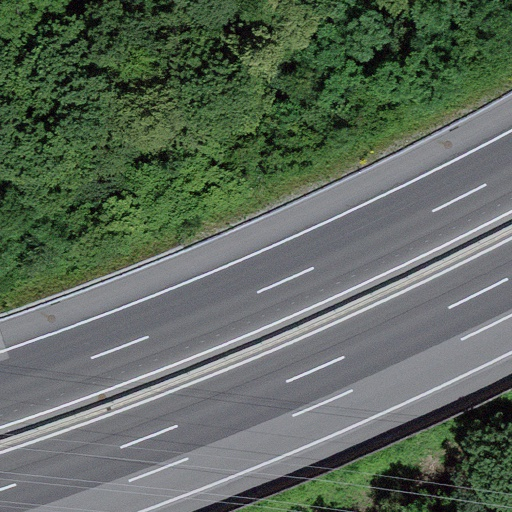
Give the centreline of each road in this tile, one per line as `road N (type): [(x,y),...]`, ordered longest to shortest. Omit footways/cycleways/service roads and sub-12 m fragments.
road 1 (motorway): [(511,167),(281,280),(0,387)]
road 2 (motorway): [(0,504),(321,385),(511,292)]
